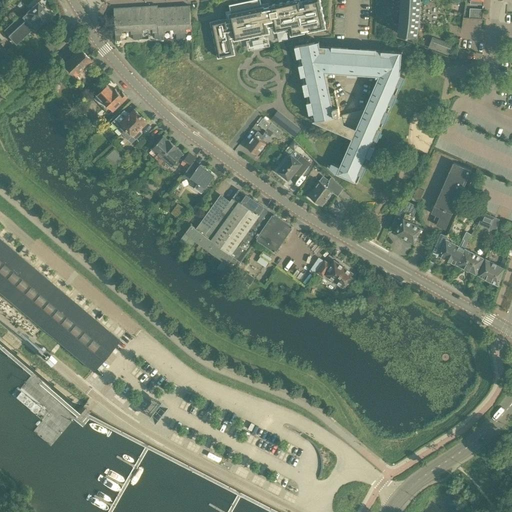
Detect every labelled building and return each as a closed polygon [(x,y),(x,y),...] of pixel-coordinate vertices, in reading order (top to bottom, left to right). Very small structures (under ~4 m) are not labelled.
[(217,20),(217,21),(211,22),(212,27),(211,27),(212,30),(213,34),(214,37),(215,42),(215,45),(216,50),(217,53),(218,58),(223,57),(226,56),(234,54),(233,49),(234,49),(233,46),(232,44),(232,41),(231,38),(234,37),(234,40),(236,40),(269,32),(268,27),(271,27),(274,26),(275,31),(290,28),(291,35),(295,34),(304,32),(304,30),(306,30),(308,29),(309,31),(312,31),(319,29),(326,28),(319,0),(305,0),(302,1),(303,6),(301,6),(299,0),(294,0),(271,5),(269,5),(269,6),(267,6),(264,7),(263,7),(261,7),(259,0),(253,0),(229,5),(231,13),(229,14),(230,22),(228,22),(227,18),(220,20),(217,20)] [(417,35),(419,0),(401,0),(399,34),(417,35)] [(22,17),(32,28),(33,28),(35,30),(36,29),(39,26),(38,26),(50,16),(37,2),(26,13),(26,12),(22,17)] [(160,40),(158,8),(157,6),(146,7),(148,29),(152,29),(152,32),(154,32),(155,39),(159,38),(159,40),(160,40)] [(179,7),(181,39),(185,39),(185,32),(187,32),(186,29),(191,28),(190,6),(179,7)] [(148,29),(146,7),(135,8),(138,40),(142,39),(141,33),(144,33),(143,29),(148,29)] [(168,7),(158,8),(160,40),(164,40),(163,34),(165,34),(165,30),(169,30),(168,7)] [(179,7),(168,7),(169,30),(174,29),(174,33),(176,33),(176,39),(181,39),(179,7)] [(126,30),(125,8),(114,9),(116,41),(121,41),(120,34),(122,34),(122,31),(126,30)] [(135,8),(125,8),(126,30),(131,30),(131,34),(133,34),(133,40),(138,40),(135,8)] [(470,9),(470,18),(482,19),(482,10),(470,9)] [(32,28),(22,17),(19,19),(18,17),(4,30),(8,35),(14,42),(16,44),(30,31),(32,28)] [(400,72),(401,52),(355,48),(353,48),(319,46),(318,41),(295,46),(298,57),(299,57),(301,64),(299,65),(302,76),(303,76),(305,83),(303,84),(306,94),(307,94),(309,102),(307,102),(310,113),(311,113),(313,121),(323,126),(333,130),(352,138),(339,166),(336,165),(332,163),(330,167),(328,165),(328,166),(335,173),(357,183),(361,175),(367,165),(365,164),(368,157),(369,157),(374,147),(373,146),(376,139),(377,140),(382,130),(380,129),(384,122),(390,112),(388,111),(391,104),(392,104),(397,94),(396,94),(399,86),(399,87),(405,77),(400,75),(400,72)] [(451,46),(438,41),(435,50),(448,54),(451,46)] [(1,44),(0,44),(0,64),(3,62),(9,57),(5,51),(1,44)] [(71,73),(74,73),(76,76),(92,60),(81,48),(76,53),(77,54),(66,65),(67,67),(67,70),(71,73)] [(123,92),(120,94),(116,89),(113,92),(107,85),(98,94),(105,102),(105,103),(113,111),(127,97),(123,92)] [(123,134),(140,116),(134,110),(129,115),(128,114),(123,111),(114,120),(112,123),(123,134)] [(147,123),(140,116),(123,134),(128,139),(132,136),(134,137),(136,139),(137,138),(142,133),(139,130),(147,123)] [(282,130),(273,122),(271,124),(263,117),(258,124),(265,130),(264,131),(269,135),(271,131),(278,136),(282,130)] [(300,129),(288,120),(283,127),(295,136),(300,129)] [(262,140),(266,135),(264,134),(263,136),(258,132),(246,146),(257,155),(266,143),(262,140)] [(160,159),(174,144),(164,135),(157,143),(152,148),(158,153),(156,155),(160,159)] [(174,144),(160,159),(164,163),(166,161),(172,166),(180,157),(183,153),(174,144)] [(122,158),(115,151),(114,149),(106,157),(114,166),(122,158)] [(277,170),(288,179),(295,169),(301,174),(310,162),(300,154),(297,159),(290,154),(277,170)] [(193,162),(184,175),(190,180),(192,177),(198,182),(194,187),(202,193),(214,175),(202,166),(200,165),(199,167),(193,162)] [(452,213),(471,170),(453,162),(435,204),(431,213),(440,217),(436,225),(445,229),(452,213)] [(321,205),(333,190),(327,186),(330,182),(323,177),(320,181),(309,196),(321,205)] [(413,197),(420,201),(424,190),(417,187),(413,197)] [(191,225),(185,233),(196,241),(225,262),(229,265),(235,256),(231,253),(247,231),(253,221),(255,219),(256,219),(259,215),(257,213),(262,206),(246,195),(239,190),(238,191),(230,202),(221,195),(197,229),(191,225)] [(422,227),(411,222),(416,211),(414,208),(402,201),(397,212),(390,225),(398,229),(396,233),(414,242),(415,241),(422,227)] [(225,262),(219,271),(221,273),(229,278),(237,266),(257,238),(275,249),(292,226),(274,214),(273,214),(262,206),(257,213),(259,215),(256,219),(255,219),(253,221),(247,231),(231,253),(235,256),(229,265),(225,262)] [(491,225),(494,217),(484,213),(480,221),(491,225)] [(466,232),(459,246),(446,240),(448,236),(441,233),(433,250),(440,254),(439,255),(456,264),(464,249),(472,235),(466,232)] [(93,370),(119,340),(0,239),(0,292),(44,329),(59,342),(62,344),(93,370)] [(476,273),(483,258),(464,249),(456,264),(476,273)] [(503,258),(500,266),(485,259),(479,275),(498,285),(504,268),(507,260),(503,258)] [(334,262),(332,266),(325,261),(317,272),(324,276),(325,274),(336,282),(335,283),(341,288),(341,287),(343,288),(352,274),(334,262)] [(242,280),(250,285),(254,278),(246,273),(242,280)] [(17,387),(11,394),(42,420),(47,413),(17,387)]
